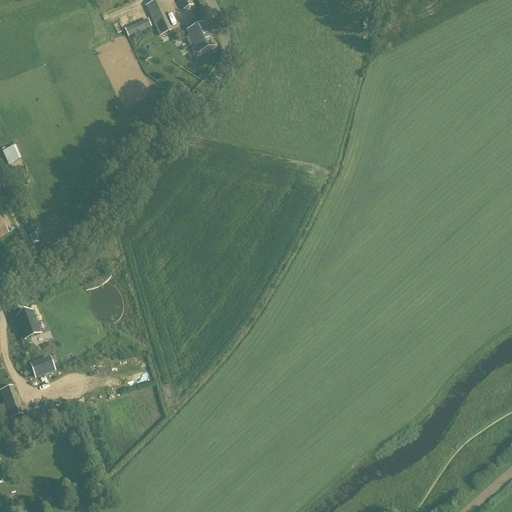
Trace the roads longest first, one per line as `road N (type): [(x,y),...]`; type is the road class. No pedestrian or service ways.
road 1 (tertiary): [(0,288),(103,211),(218,79),(224,37),(209,0)]
road 2 (track): [(344,511),(369,488),(415,470),(450,439),(480,388),(511,367)]
